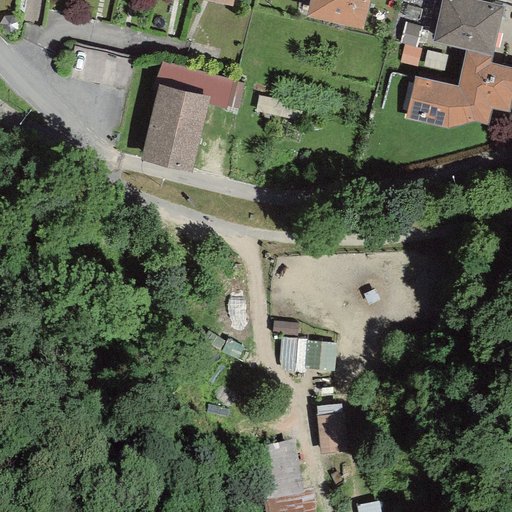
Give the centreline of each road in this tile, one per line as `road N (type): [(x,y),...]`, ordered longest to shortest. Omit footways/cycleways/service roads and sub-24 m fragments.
road 1 (residential): [(511,145),(425,181),(298,199),(100,155)]
road 2 (residential): [(100,155),(0,52)]
